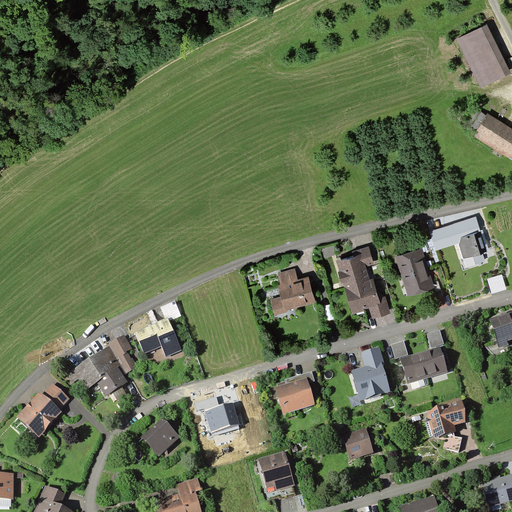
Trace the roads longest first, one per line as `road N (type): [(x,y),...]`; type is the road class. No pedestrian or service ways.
road 1 (residential): [(0,414),(47,361),(183,284),(270,249),(511,193)]
road 2 (residential): [(511,295),(164,399),(117,428),(97,475),(94,511)]
road 3 (track): [(289,0),(184,48),(0,165)]
road 4 (residential): [(511,455),(320,511)]
